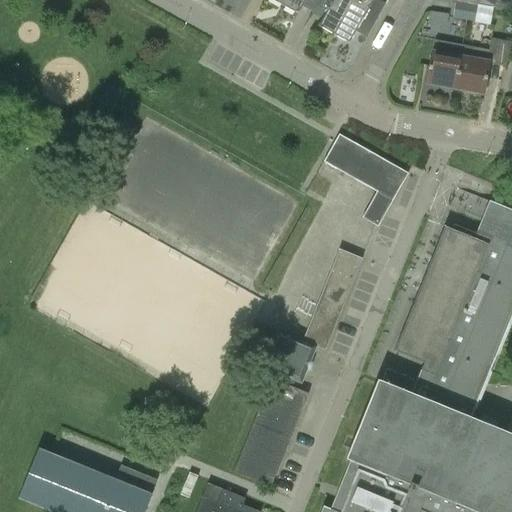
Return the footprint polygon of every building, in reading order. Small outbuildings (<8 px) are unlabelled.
[(302,0),(282,0),(280,5),(295,14),(302,0)] [(330,0),(316,26),(331,34),(350,0),(330,0)] [(382,4),(375,0),(350,0),(331,34),(347,43),(353,32),(364,37),(382,4)] [(511,0),(482,0),(492,8),(508,10),(511,4),(511,0)] [(475,22),(479,5),(456,1),(453,18),(475,22)] [(461,46),(452,88),(481,94),(487,64),(505,68),(511,43),(490,39),(488,51),(461,46)] [(452,88),(461,46),(433,40),(424,83),(452,88)] [(376,226),(389,201),(405,174),(336,135),(321,162),(375,193),(362,218),(376,226)] [(109,196),(266,285),(277,264),(298,276),(328,223),(296,206),(285,227),(138,144),(109,196)] [(511,511),(511,418),(511,419),(509,421),(506,423),(504,427),(503,428),(501,432),(468,419),(511,310),(511,211),(486,201),(471,239),(442,228),(392,352),(421,363),(414,381),(385,369),(380,382),(376,381),(344,460),(348,461),(328,509),(321,506),(319,511),(511,511)] [(323,351),(360,259),(337,250),(300,341),(274,331),(263,358),(255,355),(251,365),(299,384),(305,370),(307,371),(311,362),(308,361),(314,347),(323,351)] [(269,487),(306,395),(269,380),(232,473),(269,487)] [(43,511),(140,511),(152,481),(115,467),(110,482),(34,453),(16,501),(43,511)] [(201,497),(194,511),(256,511),(241,506),(243,499),(241,498),(220,490),(209,486),(206,484),(201,497)]
